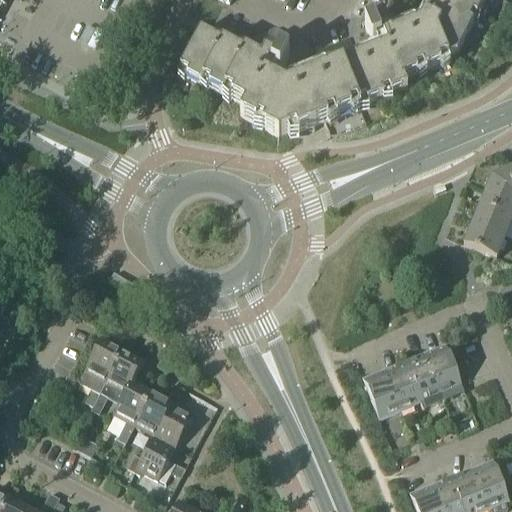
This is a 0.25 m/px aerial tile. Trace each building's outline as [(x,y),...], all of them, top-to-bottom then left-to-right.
[(393,37),(385,20),(384,19),(383,18),(382,17),(381,17),(379,16),(378,17),(376,17),(375,18),(374,19),(373,20),(373,21),(372,23),(372,24),(373,25),(364,29),(369,40),(358,45),(364,60),(297,87),(291,76),(284,72),(289,60),(283,58),(283,57),(283,56),(283,54),(283,53),(282,52),(281,51),(280,50),(279,49),(278,49),(277,49),(275,49),(274,49),(272,50),(271,51),(270,52),(269,53),(269,54),(263,66),(201,35),(182,74),(190,78),(188,81),(246,112),(241,121),(279,141),(295,135),(296,139),(311,133),(312,135),(315,134),(313,131),(327,126),(326,122),(333,119),(334,123),(407,93),(403,84),(440,68),(439,65),(455,58),(484,5),(480,3),(481,0),(432,0),(419,27),(393,37)] [(495,188),(491,196),(491,197),(511,205),(511,172),(492,181),(491,184),(493,185),(495,188)] [(491,196),(487,195),(476,222),(508,236),(511,226),(511,205),(491,197),(491,196)] [(508,236),(476,222),(464,249),(496,263),(508,236)] [(134,290),(114,278),(108,286),(129,299),(134,290)] [(84,409),(92,413),(90,416),(91,417),(122,358),(107,350),(109,346),(103,344),(85,379),(79,389),(91,396),(84,409)] [(426,360),(441,399),(463,390),(447,351),(426,360)] [(138,366),(122,358),(91,417),(99,421),(104,411),(107,404),(118,410),(124,399),(126,400),(132,386),(134,387),(144,365),(139,362),(138,366)] [(405,368),(421,407),(441,399),(426,360),(405,368)] [(112,421),(126,428),(116,446),(124,451),(134,432),(151,400),(135,392),(137,389),(134,388),(145,365),(144,365),(134,387),(132,386),(126,400),(124,399),(118,410),(112,421)] [(385,376),(401,415),(421,407),(405,368),(385,376)] [(401,415),(385,376),(363,385),(379,424),(401,415)] [(134,432),(154,442),(155,443),(173,408),(168,405),(167,409),(151,400),(134,432)] [(155,443),(154,442),(153,443),(175,453),(191,421),(175,413),(177,410),(173,408),(155,443)] [(420,444),(433,439),(430,432),(417,437),(420,444)] [(140,479),(157,488),(157,487),(165,491),(170,480),(180,485),(186,473),(169,464),(175,453),(153,443),(142,465),(143,466),(136,480),(139,482),(140,479)] [(91,463),(96,453),(85,447),(80,457),(91,463)] [(142,465),(134,461),(127,475),(136,480),(143,466),(142,465)] [(487,511),(507,511),(505,508),(508,506),(493,467),(473,474),(487,511)] [(487,511),(473,474),(452,483),(463,511),(487,511)] [(463,511),(452,483),(431,491),(439,511),(463,511)] [(439,511),(431,491),(410,500),(414,511),(439,511)] [(0,500),(0,511),(4,511),(10,501),(5,499),(4,502),(0,500)] [(22,511),(13,507),(15,504),(10,501),(4,511),(22,511)]
